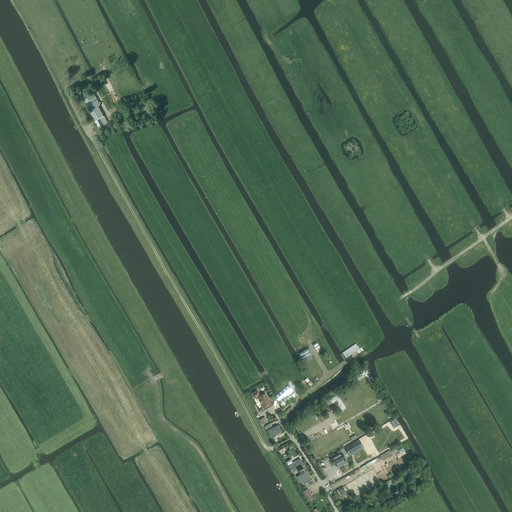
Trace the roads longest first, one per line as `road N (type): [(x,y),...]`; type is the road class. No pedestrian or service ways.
road 1 (track): [(292,438),(263,444),(70,100),(73,91),(92,89),(109,118)]
road 2 (track): [(511,217),(402,296)]
road 3 (residential): [(337,511),(281,424),(292,407)]
